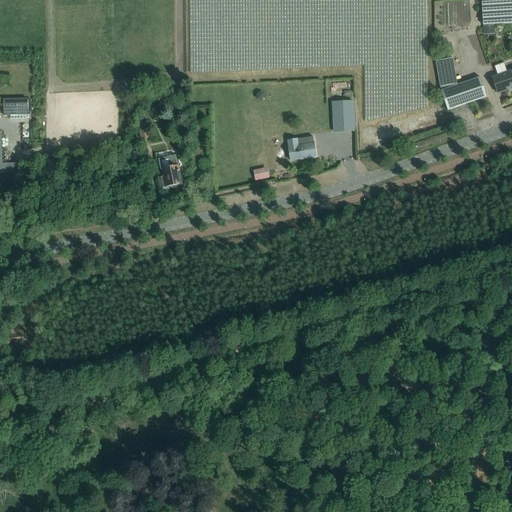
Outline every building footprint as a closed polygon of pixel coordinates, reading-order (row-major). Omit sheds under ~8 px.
[(511,0),(481,0),(483,25),(511,23),(511,0)] [(453,58),(436,61),(441,91),(448,110),(487,97),(480,77),(457,86),(453,58)] [(498,75),(493,77),(499,94),(511,88),(511,70),(507,72),(504,64),(496,66),(498,75)] [(15,101),(3,101),(4,115),(16,115),(15,101)] [(334,128),(334,132),(350,131),(354,131),(353,101),(332,102),(334,128)] [(0,169),(2,170),(16,170),(16,164),(2,164),(1,124),(0,123),(0,169)] [(147,123),(139,125),(142,144),(151,143),(147,123)] [(314,143),(306,145),(297,146),(296,140),(287,141),(291,161),(316,157),(314,143)] [(168,157),(168,158),(160,160),(164,177),(162,177),(164,189),(172,187),(171,186),(182,184),(182,182),(181,182),(176,155),(168,157)] [(257,182),(272,181),(271,170),(256,171),(257,182)]
